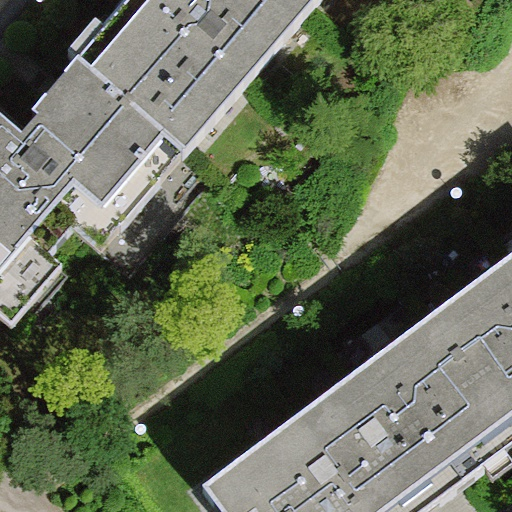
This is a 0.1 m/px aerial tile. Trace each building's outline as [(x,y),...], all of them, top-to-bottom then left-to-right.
[(107,54),(88,77),(177,153),(187,161),(311,17),(291,0),(138,0),(106,38),(107,54)] [(291,0),(311,17),(325,0),(291,0)] [(88,77),(79,68),(34,121),(39,125),(24,143),(0,122),(0,287),(17,302),(95,211),(123,235),(162,189),(153,181),(177,153),(88,77)] [(485,369),(511,404),(511,265),(432,326),(473,381),(485,369)] [(298,426),(362,511),(439,511),(487,477),(479,467),(511,441),(511,404),(485,369),(473,381),(432,326),(298,426)] [(362,511),(298,426),(205,494),(218,511),(362,511)]
